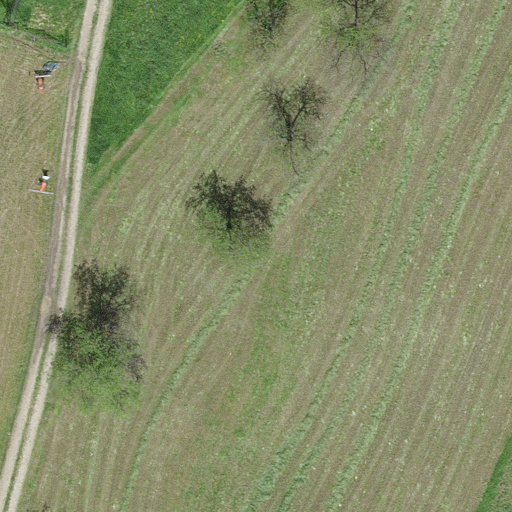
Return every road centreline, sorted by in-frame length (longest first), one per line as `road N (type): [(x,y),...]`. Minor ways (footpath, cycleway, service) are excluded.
road 1 (track): [(97,0),(54,309),(1,511)]
road 2 (track): [(68,194),(175,92),(246,0)]
